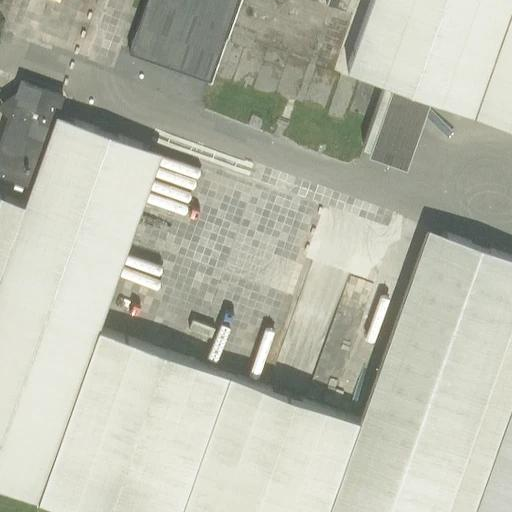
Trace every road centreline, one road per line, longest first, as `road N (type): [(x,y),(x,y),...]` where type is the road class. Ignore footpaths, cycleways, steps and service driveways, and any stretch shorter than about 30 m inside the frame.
road 1 (unknown): [(0,59),(353,179)]
road 2 (unknown): [(303,358),(353,179)]
road 3 (unknown): [(353,179),(511,237)]
